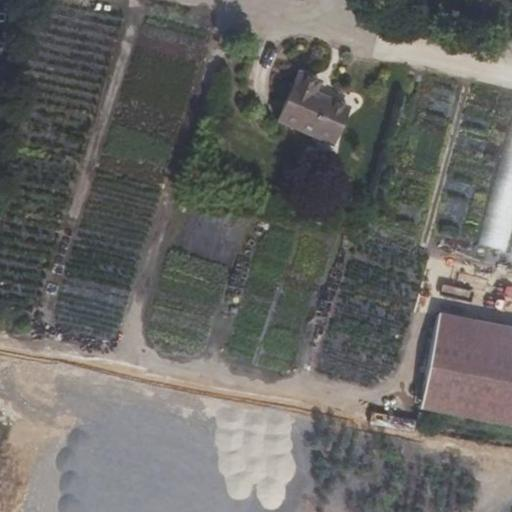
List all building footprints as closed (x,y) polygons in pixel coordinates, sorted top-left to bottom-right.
[(331,136),(351,100),(318,82),(323,73),(302,62),(277,110),(331,136)] [(511,119),(478,246),(506,254),(511,230),(511,119)] [(511,326),(436,311),(426,365),(417,409),(511,426),(511,326)] [(328,511),(341,448),(200,420),(180,511),(328,511)] [(367,456),(356,511),(390,511),(399,462),(367,456)] [(511,511),(511,486),(486,482),(486,481),(448,474),(440,511),(511,511)]
